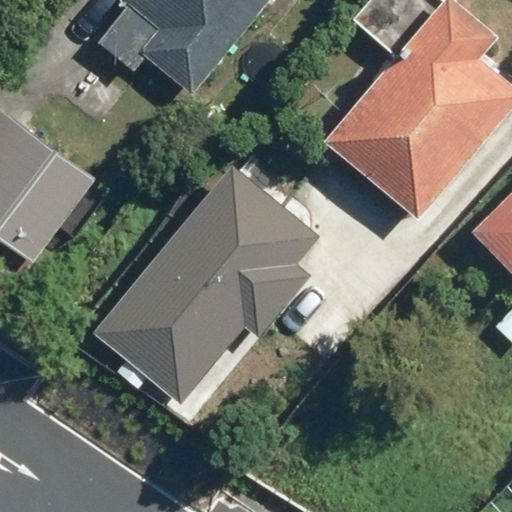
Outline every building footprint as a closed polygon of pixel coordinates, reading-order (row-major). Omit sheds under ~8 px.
[(128,0),(135,6),(105,39),(145,74),(163,54),(202,88),(279,0),(128,0)] [(511,30),(511,24),(484,0),(455,0),(339,132),(427,210),(511,114),(511,65),(495,50),(511,30)] [(113,169),(0,91),(0,218),(51,254),(67,231),(82,241),(119,188),(105,179),(113,169)] [(328,223),(244,155),(106,325),(137,350),(126,364),(148,382),(155,374),(186,399),(254,315),(273,330),(324,268),(305,252),(328,223)] [(511,196),(488,220),(511,245),(511,196)] [(511,288),(490,309),(511,332),(511,288)]
